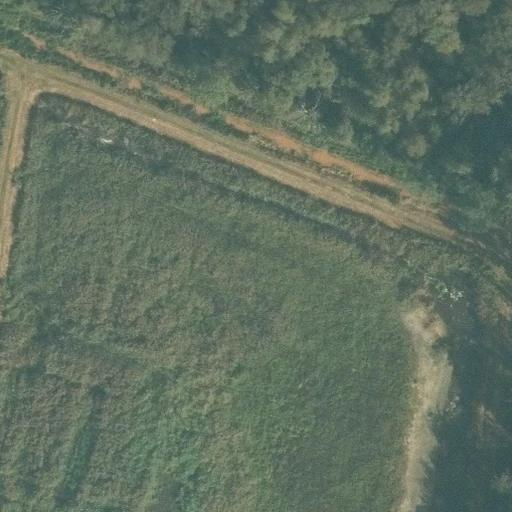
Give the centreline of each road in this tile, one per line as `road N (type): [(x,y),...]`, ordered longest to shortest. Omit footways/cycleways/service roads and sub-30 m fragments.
road 1 (track): [(0,55),(511,267)]
road 2 (track): [(0,4),(511,212)]
